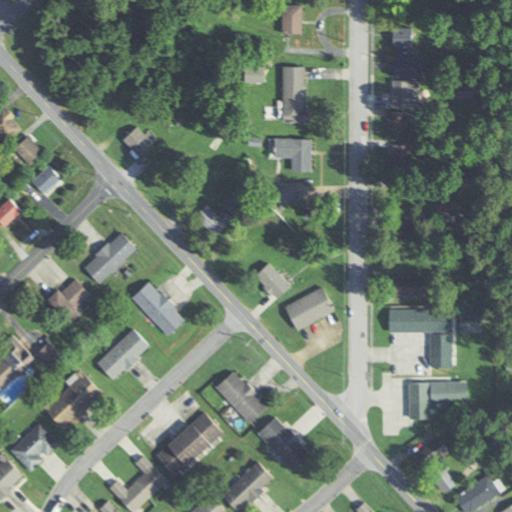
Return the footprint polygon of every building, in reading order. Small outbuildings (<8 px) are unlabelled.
[(280,34),(300,34),(300,5),(280,5),(280,34)] [(391,49),(410,49),(410,27),(391,27),(391,49)] [(392,56),(392,80),(420,80),(420,57),(392,56)] [(311,123),(311,109),(302,109),(302,66),(281,66),(281,123),(311,123)] [(245,81),(261,81),(261,68),(245,68),(245,81)] [(418,81),(391,81),(391,106),(418,106),(418,81)] [(471,83),(456,83),(456,98),(471,98),(471,83)] [(19,128),(1,109),(0,110),(0,136),(5,141),(19,128)] [(408,112),(387,112),(387,139),(408,139),(408,112)] [(121,141),(137,158),(152,144),(135,127),(121,141)] [(42,152),(26,136),(13,149),(29,165),(42,152)] [(310,138),(273,138),(273,158),(290,158),(290,171),(310,171),(310,138)] [(408,156),(407,145),(396,145),(397,157),(408,156)] [(60,180),(48,165),(29,181),(43,196),(60,180)] [(298,202),(298,184),(271,184),(271,202),(298,202)] [(221,204),(233,215),(246,199),(233,189),(221,204)] [(20,211),(7,199),(0,205),(0,224),(3,228),(20,211)] [(232,218),(223,209),(217,215),(206,205),(194,216),(213,236),(232,218)] [(135,248),(119,232),(82,268),(98,284),(135,248)] [(253,278),(276,299),(289,285),(266,263),(253,278)] [(424,277),(394,277),(394,296),(424,296),(424,277)] [(86,300),(80,281),(51,291),(60,322),(78,316),(75,304),(86,300)] [(184,319),(147,282),(130,299),(168,336),(184,319)] [(333,311),(321,287),(283,307),(296,331),(333,311)] [(429,333),(429,366),(451,366),(451,310),(388,310),(388,333),(429,333)] [(478,311),(459,311),(459,332),(478,332),(478,311)] [(112,380),(148,345),(131,328),(96,363),(112,380)] [(0,386),(37,356),(46,367),(60,356),(46,339),(32,350),(22,338),(0,356),(0,386)] [(99,391),(79,371),(42,408),(62,428),(99,391)] [(214,388),(249,423),(266,406),(231,371),(214,388)] [(407,380),(407,418),(429,418),(429,403),(465,403),(465,380),(407,380)] [(154,453),(171,474),(221,433),(204,412),(154,453)] [(256,433),(291,470),(309,453),(274,416),(256,433)] [(29,471),(58,443),(38,422),(9,450),(29,471)] [(445,457),(441,440),(419,446),(424,463),(445,457)] [(0,495),(21,475),(0,453),(0,495)] [(131,511),(133,511),(166,481),(142,455),(133,463),(143,473),(125,490),(116,480),(108,488),(131,511)] [(238,511),(272,478),(255,461),(221,495),(238,511)] [(429,476),(442,493),(455,483),(441,466),(429,476)] [(469,511),(499,492),(487,474),(454,497),(464,511),(469,511)] [(225,511),(210,493),(187,511),(225,511)] [(117,511),(106,500),(97,509),(99,511),(117,511)] [(372,511),(363,502),(354,510),(355,511),(372,511)] [(511,511),(511,503),(499,511),(511,511)]
